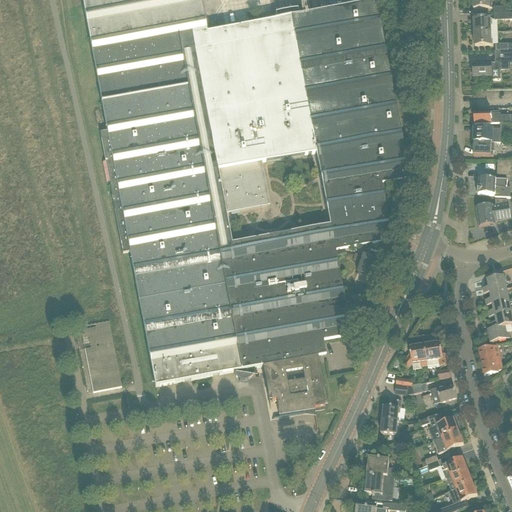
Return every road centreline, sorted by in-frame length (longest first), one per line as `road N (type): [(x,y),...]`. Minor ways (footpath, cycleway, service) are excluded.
road 1 (unclassified): [(134,369),(51,0)]
road 2 (tertiary): [(309,511),(426,245)]
road 3 (residential): [(511,498),(470,387),(459,304),(467,258)]
road 4 (tertiary): [(426,245),(449,104),(444,0)]
